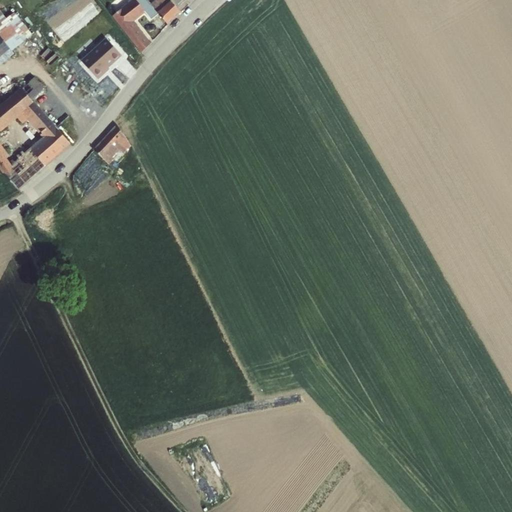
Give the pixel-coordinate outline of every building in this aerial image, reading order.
[(133,0),(114,16),(141,53),(150,44),(132,21),(145,12),(151,20),(159,13),(152,5),(148,0),(133,0)] [(170,0),(157,0),(152,5),(159,13),(161,16),(168,24),(172,21),(180,12),(177,8),(170,0)] [(0,62),(19,47),(3,28),(0,30),(0,62)] [(110,34),(81,60),(100,80),(128,54),(110,34)] [(22,89),(31,99),(44,89),(34,78),(22,89)] [(71,143),(31,99),(22,89),(4,104),(15,117),(17,117),(23,111),(30,119),(46,137),(38,143),(53,160),(71,143)] [(15,117),(4,104),(0,107),(0,113),(8,123),(15,117)] [(23,111),(17,117),(24,124),(30,119),(23,111)] [(0,113),(0,130),(8,123),(0,113)] [(117,124),(95,150),(105,158),(113,150),(127,134),(117,124)] [(46,166),(53,160),(38,143),(31,150),(46,166)] [(31,150),(12,167),(5,158),(0,151),(0,150),(3,149),(0,145),(0,166),(10,180),(19,190),(46,166),(31,150)] [(117,155),(113,150),(105,158),(110,163),(117,155)] [(86,185),(104,166),(92,154),(73,174),(86,185)]
